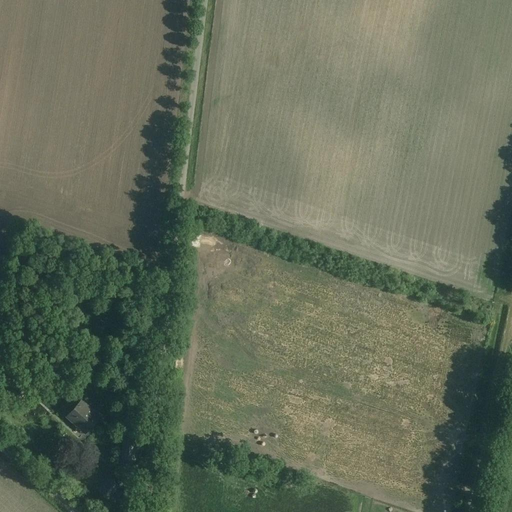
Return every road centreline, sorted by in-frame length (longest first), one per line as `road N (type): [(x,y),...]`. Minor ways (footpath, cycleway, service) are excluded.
road 1 (unclassified): [(142,511),(204,0)]
road 2 (track): [(470,511),(511,312)]
